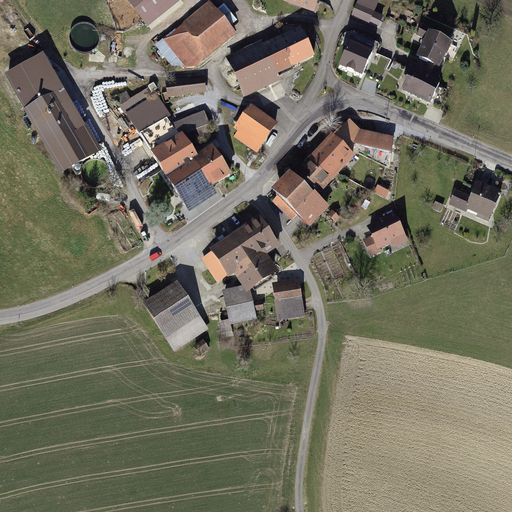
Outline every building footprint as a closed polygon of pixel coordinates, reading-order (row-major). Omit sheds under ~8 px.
[(124,0),(150,30),(186,0),(124,0)] [(197,14),(156,47),(173,68),(185,67),(188,71),(235,32),(233,29),(240,23),(226,7),(219,13),(208,0),(206,0),(194,11),(197,14)] [(288,0),(288,3),(316,14),(321,0),(288,0)] [(362,0),(354,17),(380,29),(386,16),(378,12),(383,0),(362,0)] [(457,44),(423,28),(418,38),(428,43),(420,61),(429,65),(443,72),(457,44)] [(265,41),(228,58),(246,97),(283,81),(279,73),(314,57),(302,30),(267,46),(265,41)] [(349,44),(339,69),(364,79),(374,54),(349,44)] [(423,77),(415,73),(405,95),(435,109),(446,87),(438,83),(443,72),(429,65),(423,77)] [(206,79),(167,84),(169,99),(208,94),(206,79)] [(66,91),(28,113),(65,177),(103,155),(66,91)] [(127,92),(117,98),(192,216),(221,198),(216,189),(234,178),(216,150),(199,161),(191,148),(215,138),(206,114),(175,127),(156,97),(152,99),(147,91),(133,100),(127,92)] [(252,110),(235,136),(262,153),(279,128),(252,110)] [(334,137),(311,162),(335,184),(358,159),(348,150),(357,141),(366,150),(385,150),(385,138),(372,138),(353,121),(336,139),(334,137)] [(311,162),(297,178),(321,200),(335,184),(311,162)] [(331,209),(321,200),(297,178),(293,174),(268,200),(295,225),(300,219),(311,230),(331,209)] [(379,184),(376,192),(388,197),(391,189),(379,184)] [(458,192),(451,210),(489,226),(502,195),(480,187),(475,199),(458,192)] [(362,244),(369,260),(409,244),(397,216),(379,223),(381,227),(370,231),(374,239),(362,244)] [(262,220),(246,232),(268,263),(285,251),(262,220)] [(279,278),(268,263),(246,232),(213,255),(214,257),(206,262),(223,285),(230,280),(233,284),(236,281),(243,290),(249,299),(253,297),(279,278)] [(300,284),(274,288),(279,323),(305,320),(300,284)] [(178,287),(146,308),(177,354),(209,333),(178,287)] [(255,305),(253,297),(249,299),(243,290),(224,295),(231,323),(218,326),(221,341),(234,338),(232,328),(258,323),(256,314),(264,312),(262,304),(255,305)] [(203,343),(194,349),(198,355),(207,349),(203,343)]
